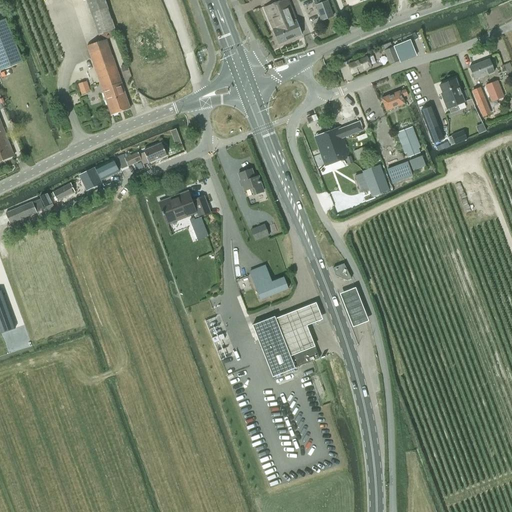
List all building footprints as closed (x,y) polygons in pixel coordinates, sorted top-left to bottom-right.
[(87,46),(111,116),(130,109),(106,40),(116,36),(103,0),(85,0),(100,42),(87,46)] [(284,0),(274,0),(276,4),(285,26),(286,28),(288,27),(289,29),(291,28),(295,38),(302,36),(287,0),(285,0),(284,0)] [(312,0),(321,21),(333,17),(326,0),(312,0)] [(276,4),(264,9),(278,45),(295,38),(291,28),(289,29),(288,27),(286,28),(285,26),(276,4)] [(0,21),(0,72),(23,64),(5,19),(0,21)] [(155,21),(144,25),(145,30),(136,33),(141,47),(162,40),(155,21)] [(400,63),(416,57),(410,41),(394,47),(400,63)] [(390,65),(397,62),(392,48),(384,51),(390,65)] [(351,74),(370,66),(366,57),(347,65),(351,74)] [(474,80),(494,72),(489,60),(469,67),(474,80)] [(456,105),(464,102),(455,79),(439,86),(445,100),(443,101),(446,109),(448,108),(450,114),(458,111),(456,105)] [(497,81),(485,86),(491,102),(503,97),(497,81)] [(86,82),(78,84),(82,95),(89,92),(86,82)] [(399,92),(380,99),(385,112),(404,104),(401,98),(407,96),(405,90),(399,92)] [(482,92),(474,95),(482,113),(483,118),(487,116),(485,112),(489,110),(482,92)] [(432,107),(421,111),(428,131),(429,131),(433,142),(442,139),(444,138),(439,127),(432,107)] [(346,125),(355,121),(351,110),(341,114),(346,125)] [(0,161),(14,156),(0,121),(0,161)] [(323,134),(327,144),(333,142),(343,138),(339,128),(323,134)] [(408,158),(419,154),(418,149),(419,148),(412,128),(396,134),(404,154),(406,153),(408,158)] [(463,132),(452,136),(455,144),(459,142),(466,139),(463,132)] [(325,145),(327,144),(323,134),(314,137),(320,154),(328,151),(325,145)] [(336,144),(342,159),(345,158),(347,165),(352,163),(343,138),(333,142),(334,144),(336,144)] [(328,151),(320,154),(324,166),(342,159),(336,144),(334,144),(333,142),(327,144),(325,145),(328,151)] [(139,154),(138,151),(125,157),(123,154),(117,157),(122,168),(142,160),(144,164),(149,162),(167,155),(162,143),(144,150),(145,152),(139,154)] [(357,150),(354,151),(356,157),(359,156),(360,158),(368,156),(363,144),(356,147),(357,150)] [(413,171),(425,166),(421,157),(409,161),(413,171)] [(113,160),(95,168),(101,181),(119,172),(113,160)] [(392,184),(412,176),(407,163),(387,170),(392,184)] [(253,196),(263,192),(258,177),(254,178),(251,170),(237,175),(244,192),(250,190),(253,196)] [(91,171),(78,178),(84,189),(97,184),(91,171)] [(368,190),(378,187),(373,171),(363,174),(368,190)] [(47,193),(40,196),(45,207),(44,208),(44,210),(46,213),(54,209),(49,198),(54,196),(57,202),(75,192),(70,184),(52,193),(48,195),(47,193)] [(177,200),(160,206),(166,223),(176,219),(177,221),(192,215),(193,219),(189,220),(197,241),(208,236),(200,218),(210,215),(204,197),(191,202),(188,193),(176,197),(177,200)] [(36,213),(44,210),(44,208),(40,199),(6,214),(10,224),(36,213)] [(250,230),(251,232),(255,241),(267,236),(263,225),(250,230)] [(346,280),(351,278),(344,264),(333,268),(335,276),(346,280)] [(260,300),(288,289),(283,277),(271,282),(264,265),(249,271),(260,300)] [(354,287),(338,293),(351,327),(367,321),(354,287)] [(0,331),(1,334),(14,329),(1,291),(0,291),(0,331)] [(322,319),(316,302),(274,317),(288,354),(313,344),(306,325),(322,319)] [(274,317),(273,316),(251,325),(271,377),(293,368),(318,358),(313,344),(288,354),(274,317)]
